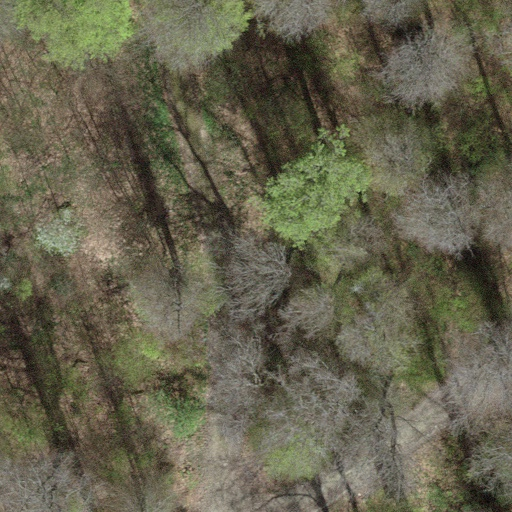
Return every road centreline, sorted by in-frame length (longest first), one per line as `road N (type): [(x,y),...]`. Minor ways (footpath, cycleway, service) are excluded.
road 1 (track): [(157,0),(202,168),(222,311),(214,511)]
road 2 (track): [(286,511),(511,357)]
